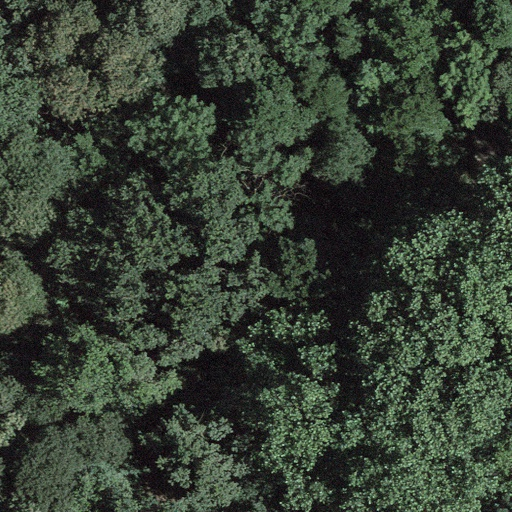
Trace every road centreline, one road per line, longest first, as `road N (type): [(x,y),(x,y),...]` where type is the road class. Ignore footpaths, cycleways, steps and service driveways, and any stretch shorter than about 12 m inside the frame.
road 1 (trunk): [(0,231),(511,110)]
road 2 (track): [(252,511),(511,272)]
road 3 (track): [(412,0),(487,156),(511,177)]
